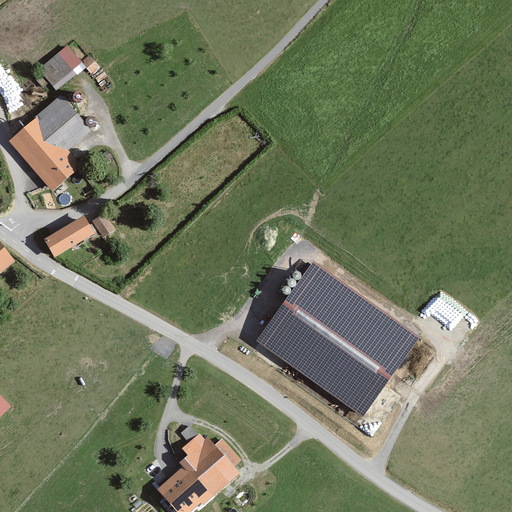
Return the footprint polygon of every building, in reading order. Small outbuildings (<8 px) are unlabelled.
[(82,63),(68,46),(39,69),(57,92),(86,68),(82,63)] [(90,57),(82,63),(86,68),(91,73),(99,67),(90,57)] [(60,95),(8,140),(52,192),(81,167),(67,151),(90,131),(87,127),(83,123),(60,95)] [(84,105),(85,104),(86,102),(86,100),(85,98),(84,97),(83,96),(81,95),(79,96),(78,96),(76,97),(75,99),(75,100),(75,102),(76,104),(77,105),(78,106),(80,106),(82,106),(84,105)] [(86,123),(86,125),(87,126),(88,127),(89,128),(91,128),(93,128),(94,127),(96,126),(96,124),(96,123),(96,121),(95,120),(93,119),(92,118),(90,118),(89,119),(87,120),(86,121),(86,123)] [(104,214),(93,222),(103,237),(114,229),(104,214)] [(85,217),(45,240),(55,257),(94,234),(85,217)] [(0,244),(0,274),(15,263),(0,244)] [(313,264),(257,344),(363,420),(420,339),(313,264)] [(292,274),(292,277),(294,280),(297,280),(300,278),(300,274),(298,272),(294,272),(292,274)] [(286,281),(286,285),(288,287),(291,287),(294,285),(294,282),(292,279),(288,279),(286,281)] [(281,289),(281,292),(283,295),(286,295),(289,292),(289,289),(287,287),(283,287),(281,289)] [(0,397),(0,420),(12,409),(0,397)] [(183,469),(157,492),(174,511),(192,511),(200,506),(203,509),(241,475),(208,439),(205,441),(190,425),(180,433),(189,443),(181,451),(188,458),(180,465),(183,469)]
